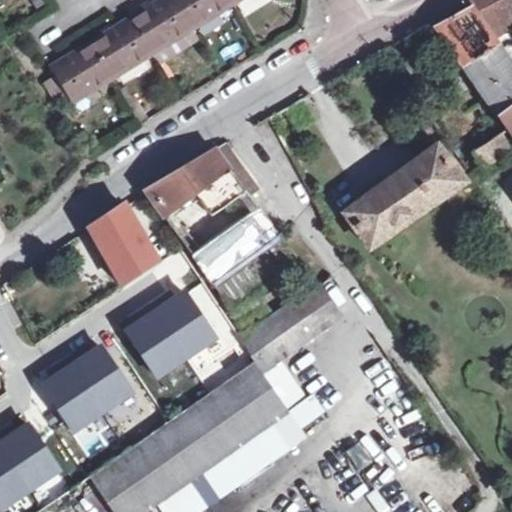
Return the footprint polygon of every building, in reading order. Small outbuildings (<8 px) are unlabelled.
[(73,103),(153,54),(195,29),(242,0),(161,0),(50,69),(56,77),(45,83),(58,104),(69,97),(73,103)] [(511,0),(473,0),(466,3),(471,11),(441,28),(510,128),(472,152),(483,168),(511,148),(511,48),(503,36),(511,31),(511,0)] [(202,41),(195,29),(153,54),(160,66),(202,41)] [(232,175),(248,196),(259,190),(224,144),(213,151),(232,175)] [(346,211),(371,248),(465,183),(441,147),(346,211)] [(253,328),(273,314),(256,290),(296,263),(279,238),(248,196),(232,175),(213,151),(182,169),(146,192),(213,285),(231,308),(228,309),(246,332),(253,328)] [(162,261),(126,205),(90,228),(126,284),(162,261)] [(183,277),(123,319),(168,384),(229,343),(183,277)] [(273,314),(253,328),(277,362),(342,318),(319,283),(273,314)] [(237,338),(253,364),(288,414),(305,402),(277,362),(253,328),(246,332),(237,338)] [(102,334),(42,376),(87,441),(148,399),(102,334)] [(148,511),(288,414),(253,364),(90,478),(112,511),(148,511)] [(24,418),(0,434),(0,511),(27,511),(69,483),(24,418)]
